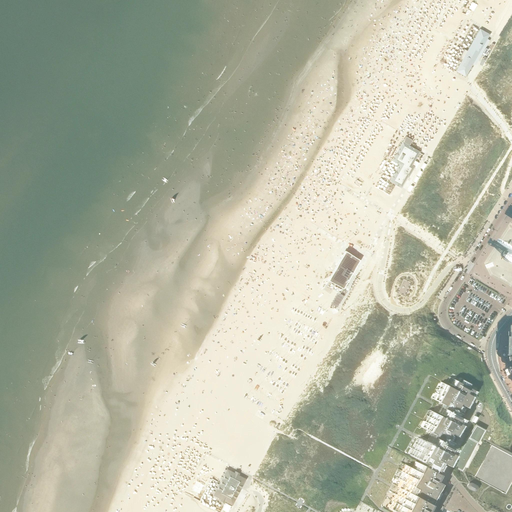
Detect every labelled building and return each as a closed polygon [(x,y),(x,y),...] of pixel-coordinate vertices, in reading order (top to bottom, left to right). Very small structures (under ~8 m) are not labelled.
[(462,59),(456,70),(458,72),(465,76),(472,62),(475,64),(489,40),(486,38),(489,34),(480,29),(479,29),(469,47),(467,51),(464,49),(459,58),(462,59)] [(413,167),(410,165),(418,151),(402,143),(393,159),(400,164),(392,178),(395,180),(394,182),(398,185),(400,186),(407,175),(413,167)] [(328,280),(325,285),(339,293),(342,288),(359,260),(358,259),(358,260),(355,258),(354,257),(354,258),(344,252),(328,280)] [(414,461),(414,462),(431,471),(432,470),(430,469),(434,462),(436,459),(444,464),(453,447),(444,443),(446,439),(443,438),(445,434),(447,431),(455,435),(464,419),(455,415),(457,411),(454,410),(456,405),(458,403),(466,407),(475,391),(467,386),(468,383),(461,379),(459,382),(454,379),(454,380),(453,379),(450,384),(451,385),(450,387),(445,384),(441,382),(433,398),(436,400),(442,404),(441,407),(442,407),(439,413),(440,413),(439,415),(435,413),(434,413),(430,411),(422,427),(426,429),(431,432),(429,435),(431,436),(428,441),(429,441),(428,443),(424,441),(423,441),(419,439),(410,455),(415,457),(420,460),(418,463),(414,461)] [(452,465),(462,470),(477,441),(480,436),(483,429),(474,425),(452,465)] [(428,477),(431,471),(414,462),(413,465),(412,468),(405,465),(403,468),(404,469),(402,472),(401,471),(400,475),(398,479),(403,481),(399,487),(397,491),(396,494),(395,494),(393,498),(394,498),(392,501),(390,504),(390,505),(388,508),(394,511),(393,511),(421,511),(430,495),(431,492),(433,493),(434,491),(435,489),(434,489),(438,482),(428,477)] [(231,504),(244,479),(237,475),(238,473),(235,471),(234,473),(226,469),(213,494),(221,498),(220,500),(223,502),(224,500),(231,504)] [(476,490),(472,497),(483,503),(484,503),(497,510),(498,510),(500,511),(499,511),(511,511),(511,484),(506,494),(481,480),(476,488),(476,490)]
